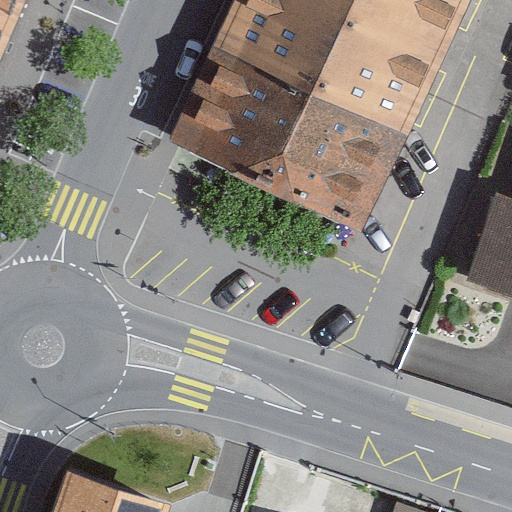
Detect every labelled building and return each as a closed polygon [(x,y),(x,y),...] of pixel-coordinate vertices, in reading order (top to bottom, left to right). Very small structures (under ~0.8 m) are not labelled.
[(0,0),(0,63),(26,0),(0,0)] [(248,0),(229,42),(394,119),(402,123),(404,119),(429,66),(449,24),(459,0),(248,0)] [(182,143),(347,220),(394,119),(229,42),(182,143)] [(477,272),(511,283),(511,209),(500,205),(477,272)] [(72,475),(59,511),(161,511),(163,505),(72,475)]
